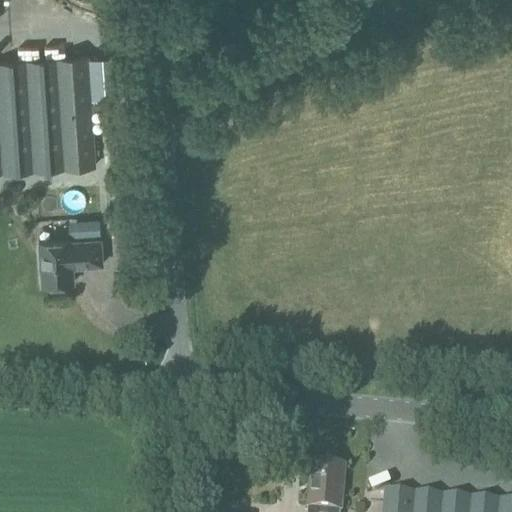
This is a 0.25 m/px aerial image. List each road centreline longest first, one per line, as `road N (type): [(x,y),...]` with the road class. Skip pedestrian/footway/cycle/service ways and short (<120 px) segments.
road 1 (unclassified): [(178,390),(176,244),(156,0)]
road 2 (unclassified): [(178,390),(511,420)]
road 3 (unclassified): [(0,383),(178,390)]
road 4 (unclassified): [(180,511),(178,390)]
